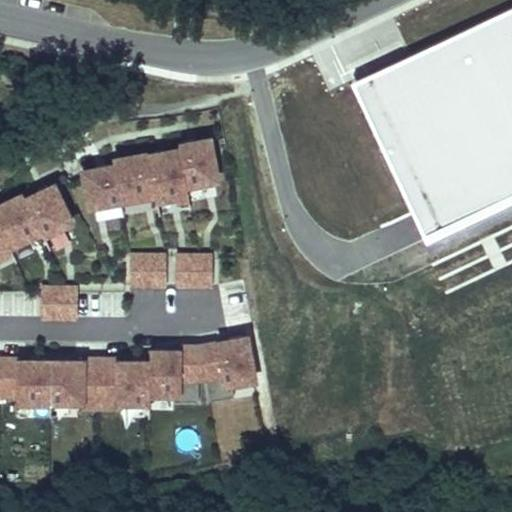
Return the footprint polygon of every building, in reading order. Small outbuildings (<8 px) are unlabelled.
[(511,8),(355,80),(425,234),(511,194),(511,8)] [(175,126),(146,140),(148,144),(164,181),(194,167),(175,126)] [(148,144),(120,157),(137,197),(139,201),(156,193),(157,196),(169,191),(164,181),(148,144)] [(333,155),(343,181),(354,176),(344,151),(333,155)] [(120,157),(60,187),(78,224),(137,197),(120,157)] [(46,197),(16,210),(32,246),(33,249),(65,235),(46,197)] [(14,207),(0,213),(0,257),(1,260),(32,246),(16,210),(14,207)] [(172,255),(136,255),(136,284),(171,284),(172,255)] [(218,256),(182,255),(181,283),(218,284),(218,256)] [(83,288),(47,288),(47,316),(83,317),(83,288)] [(193,352),(179,354),(185,389),(199,387),(201,398),(231,392),(223,344),(193,349),(193,352)] [(160,354),(161,357),(161,389),(185,389),(179,354),(160,354)] [(161,357),(132,356),(132,367),(131,405),(161,406),(161,389),(161,357)] [(104,364),(69,365),(69,401),(101,402),(102,366),(104,364)] [(37,365),(3,366),(3,401),(3,412),(37,412),(37,365)] [(69,365),(37,365),(37,412),(69,412),(69,401),(69,365)] [(102,366),(101,402),(101,413),(131,413),(131,405),(132,367),(102,366)]
